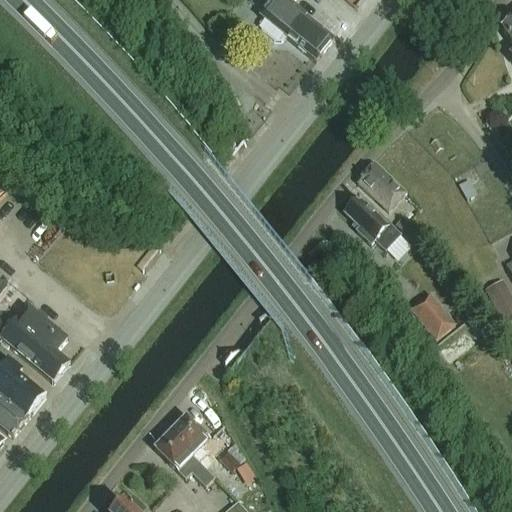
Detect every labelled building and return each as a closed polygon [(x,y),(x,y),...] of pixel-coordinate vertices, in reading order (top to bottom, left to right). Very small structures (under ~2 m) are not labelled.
[(335,45),(291,8),(297,0),(264,0),(262,3),(270,9),(261,20),(262,21),(260,28),(262,34),(275,45),(282,45),(286,41),(317,66),(335,45)] [(342,0),(359,13),(369,0),(342,0)] [(511,27),(502,35),(511,49),(511,59),(510,61),(511,63),(511,27)] [(375,169),(357,189),(388,218),(406,199),(375,169)] [(385,257),(400,241),(378,220),(377,221),(358,204),(344,219),(359,233),(356,237),(370,251),(374,247),(385,257)] [(0,305),(9,295),(8,290),(0,283),(0,305)] [(504,329),(511,324),(511,302),(503,286),(486,295),(504,329)] [(429,300),(410,315),(436,347),(454,332),(429,300)] [(53,389),(70,370),(56,358),(67,345),(47,328),(47,323),(40,317),(36,318),(27,311),(11,330),(0,320),(0,343),(2,345),(0,346),(0,347),(7,354),(9,352),(53,389)] [(0,400),(29,424),(47,402),(19,379),(23,375),(8,362),(0,371),(0,400)] [(0,431),(13,443),(29,424),(0,400),(0,431)] [(209,445),(186,422),(169,440),(199,470),(208,461),(201,454),(209,445)] [(199,470),(169,440),(154,455),(185,485),(191,479),(205,492),(214,484),(199,470)] [(218,464),(231,477),(240,468),(227,456),(218,464)]
